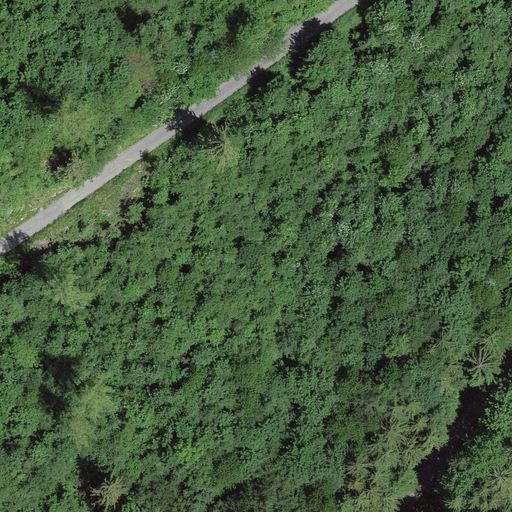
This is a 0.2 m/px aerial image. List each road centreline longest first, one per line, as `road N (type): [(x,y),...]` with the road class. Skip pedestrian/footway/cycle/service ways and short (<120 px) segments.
road 1 (track): [(359,0),(0,241)]
road 2 (unclassified): [(395,511),(511,347)]
